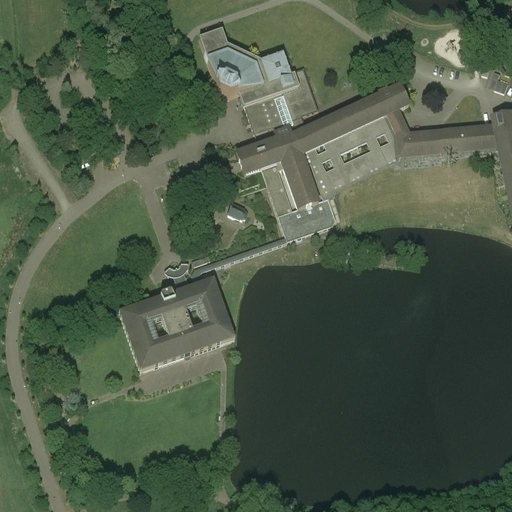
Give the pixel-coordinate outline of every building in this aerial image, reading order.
[(298,90),(293,78),(289,78),(282,57),(261,64),(226,48),(221,33),(199,41),(218,96),(229,101),(240,97),(260,89),(265,102),(273,99),(298,90)] [(298,90),(273,99),(285,133),(288,132),(290,137),(290,139),(305,132),(301,119),(317,114),(302,71),(292,75),(293,78),(298,90)] [(500,75),(494,73),(488,89),(494,91),(497,82),(500,75)] [(497,82),(494,91),(504,94),(507,85),(497,82)] [(397,113),(409,108),(408,107),(405,108),(397,91),(400,90),(399,88),(386,94),(385,92),(377,96),(378,98),(305,132),(290,139),(290,137),(275,142),(235,156),(243,179),(276,167),(276,169),(261,174),(285,240),(194,272),(190,279),(194,289),(199,287),(197,281),(201,275),(333,230),(335,223),(326,197),(398,163),(398,156),(498,148),(511,207),(511,116),(492,120),(494,129),(408,137),(397,113)] [(260,89),(240,97),(241,99),(238,100),(240,106),(243,105),(254,137),(271,130),(273,136),(276,135),(265,102),(260,89)] [(276,135),(273,136),(275,142),(290,137),(288,132),(285,133),(273,99),(265,102),(276,135)] [(243,213),(232,207),(227,218),(238,223),(238,222),(242,223),(244,223),(246,220),(247,218),(245,215),(243,214),(243,213)] [(160,305),(123,319),(141,371),(152,367),(154,371),(220,348),(219,343),(229,340),(211,288),(200,291),(199,287),(194,289),(185,292),(184,290),(179,291),(180,294),(170,297),(170,296),(168,295),(161,297),(159,298),(159,301),(160,305)]
